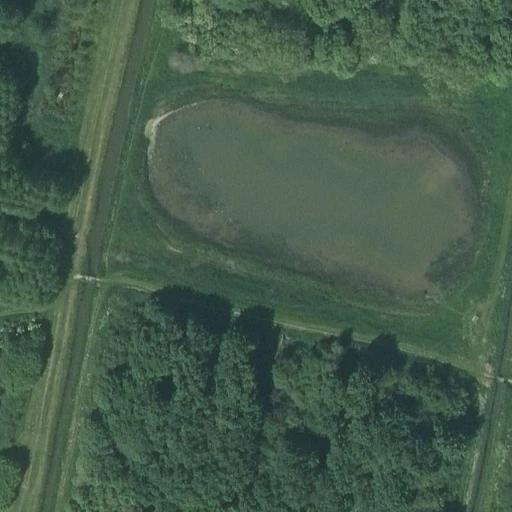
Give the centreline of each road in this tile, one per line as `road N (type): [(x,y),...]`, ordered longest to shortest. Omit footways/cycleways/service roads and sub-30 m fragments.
road 1 (track): [(118,0),(20,511)]
road 2 (track): [(482,375),(92,280)]
road 3 (track): [(511,214),(455,511)]
road 4 (track): [(100,282),(55,511)]
